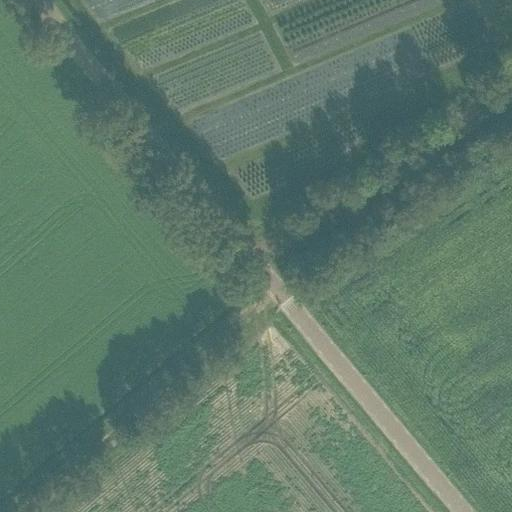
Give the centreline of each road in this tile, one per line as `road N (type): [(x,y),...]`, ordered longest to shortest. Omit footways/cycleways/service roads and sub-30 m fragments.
road 1 (unclassified): [(462,511),(38,0)]
road 2 (track): [(251,260),(511,79)]
